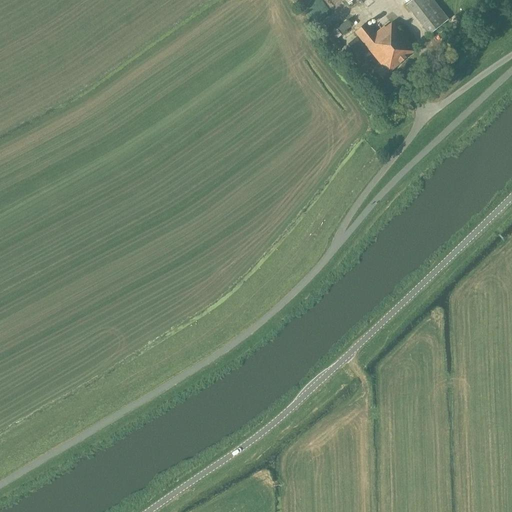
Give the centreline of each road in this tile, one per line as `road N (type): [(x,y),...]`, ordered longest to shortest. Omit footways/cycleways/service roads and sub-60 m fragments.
road 1 (unclassified): [(0,487),(275,316),(511,73)]
road 2 (unclassified): [(151,511),(272,426),(511,198)]
